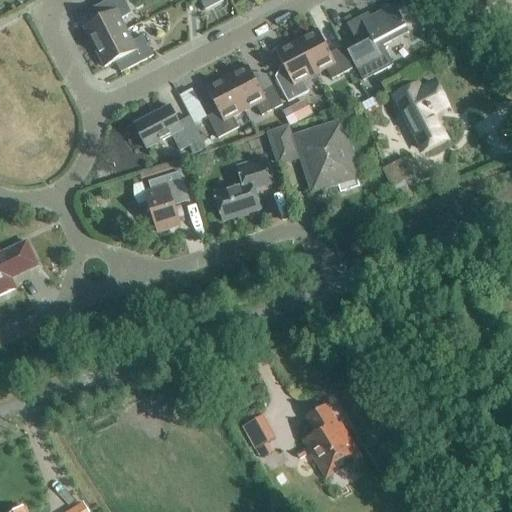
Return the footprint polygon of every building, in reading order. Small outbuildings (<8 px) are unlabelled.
[(123,0),(109,0),(88,11),(94,22),(83,28),(93,48),(126,31),(120,20),(131,14),(123,0)] [(225,0),(199,0),(205,11),(225,0)] [(363,22),(361,18),(347,25),(358,47),(348,53),(363,82),(393,66),(383,47),(408,34),(394,6),(363,22)] [(317,30),(296,41),(314,76),(326,70),(331,81),(352,70),(341,49),(330,54),(317,30)] [(132,42),(126,31),(93,48),(104,68),(115,63),(120,74),(153,57),(143,37),(132,42)] [(314,76),(296,41),(275,52),(287,76),(276,82),(287,103),(308,93),(302,82),(314,76)] [(511,74),(511,50),(511,51),(501,67),(511,74)] [(226,77),(244,112),(256,106),(261,117),(282,106),(271,85),(260,90),(247,66),(226,77)] [(244,112),(226,77),(205,88),(218,112),(206,118),(218,140),(238,129),(233,118),(244,112)] [(446,106),(435,84),(420,92),(417,87),(394,98),(422,152),(444,140),(431,114),(446,106)] [(305,101),(282,113),(289,127),(312,116),(305,101)] [(189,147),(190,150),(193,155),(205,149),(189,118),(178,124),(169,107),(134,126),(146,150),(172,136),(180,152),(189,147)] [(319,185),(320,188),(356,176),(350,159),(352,157),(349,148),(346,146),(340,126),(297,139),(306,167),(313,165),(316,174),(314,176),(316,183),(319,185)] [(279,161),(294,156),(286,129),(270,134),(279,161)] [(254,191),(274,184),(265,158),(237,167),(243,185),(214,194),(223,223),(260,210),(254,191)] [(413,177),(404,160),(384,171),(392,188),(413,177)] [(148,205),(140,207),(146,226),(154,224),(158,233),(180,226),(173,207),(189,202),(179,172),(153,181),(156,191),(145,195),(148,205)] [(37,266),(26,243),(6,252),(6,253),(0,255),(0,297),(15,290),(9,277),(16,274),(17,276),(37,266)] [(326,479),(361,457),(341,424),(338,425),(326,406),(306,419),(314,432),(302,440),(326,479)] [(257,450),(258,449),(263,459),(273,454),(267,444),(275,440),(262,417),(244,426),(257,450)]
